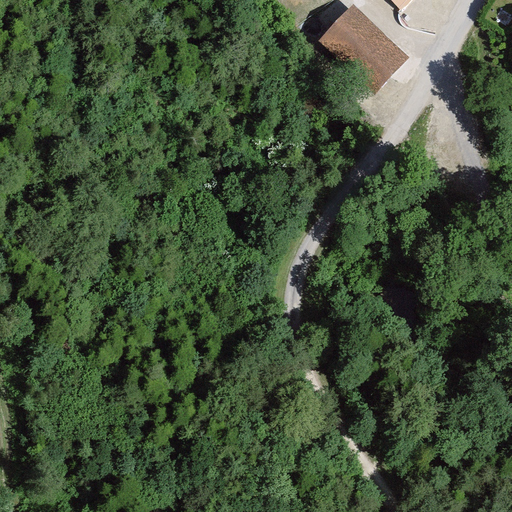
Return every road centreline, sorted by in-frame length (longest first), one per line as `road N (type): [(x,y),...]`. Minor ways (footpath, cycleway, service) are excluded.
road 1 (track): [(390,511),(288,334),(284,286),(306,244)]
road 2 (unclassified): [(468,0),(403,122),(306,244)]
